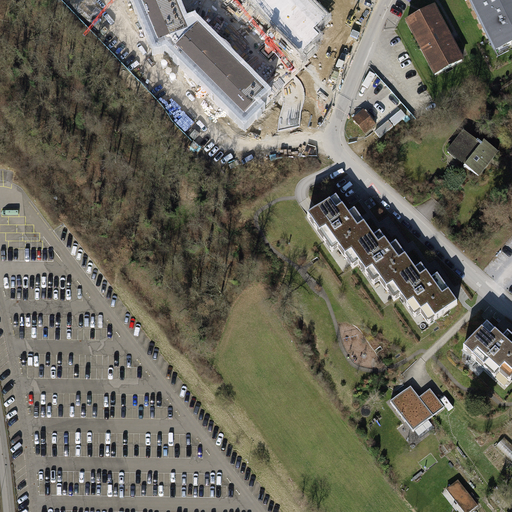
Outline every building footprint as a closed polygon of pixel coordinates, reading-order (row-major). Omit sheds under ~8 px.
[(134,0),(155,49),(166,47),(185,23),(175,0),(134,0)] [(254,0),(251,4),(305,58),(322,41),(316,35),(329,22),(307,0),(254,0)] [(511,0),(466,0),(494,56),(511,47),(511,0)] [(435,10),(408,24),(435,76),(462,61),(435,10)] [(185,23),(166,47),(245,124),(261,108),(256,104),(268,92),(194,19),(185,23)] [(365,111),(355,119),(365,132),(376,124),(365,111)] [(466,129),(448,149),(479,176),(500,152),(486,140),(483,144),(466,129)] [(364,228),(337,192),(306,216),(336,256),(341,253),(353,269),(359,265),(377,289),(384,284),(399,305),(404,301),(421,324),(428,319),(433,326),(460,306),(441,281),(435,285),(428,275),(423,279),(399,248),(394,252),(371,222),(364,228)] [(488,324),(465,348),(505,385),(511,377),(511,335),(508,332),(503,338),(488,324)] [(408,388),(387,404),(411,434),(442,409),(427,391),(417,399),(408,388)] [(424,438),(434,426),(428,421),(418,433),(424,438)] [(472,511),(479,507),(459,481),(445,492),(460,511),(472,511)]
